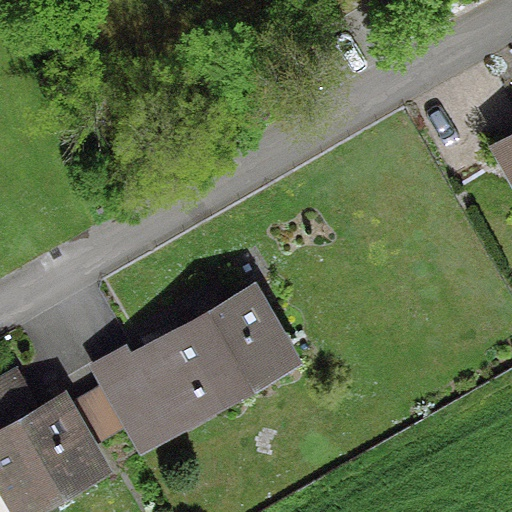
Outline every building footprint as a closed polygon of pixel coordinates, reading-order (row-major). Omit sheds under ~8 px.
[(294,0),(312,31),(367,0),(294,0)] [(511,175),(511,138),(498,147),(497,148),(511,175)] [(209,296),(188,308),(196,321),(126,360),(119,347),(92,363),(138,444),(175,422),(165,403),(189,389),(192,393),(198,390),(206,404),(287,358),(248,291),(216,309),(209,296)] [(16,511),(97,466),(59,399),(27,417),(20,405),(28,401),(12,372),(0,378),(0,484),(16,511)] [(95,384),(71,398),(95,441),(119,427),(95,384)]
